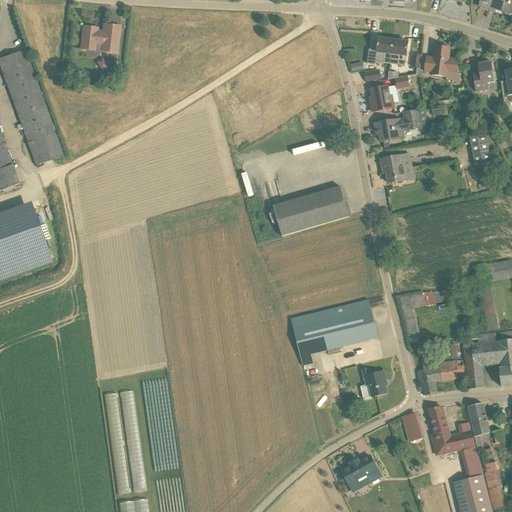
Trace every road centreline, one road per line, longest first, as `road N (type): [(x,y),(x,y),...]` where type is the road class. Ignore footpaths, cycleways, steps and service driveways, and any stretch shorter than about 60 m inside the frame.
road 1 (track): [(0,305),(58,283),(74,266),(61,171),(166,116),(323,11)]
road 2 (residential): [(417,406),(323,11)]
road 3 (unclassified): [(323,11),(105,0)]
road 4 (residential): [(323,11),(431,20),(511,44)]
road 5 (unclassified): [(265,511),(342,443),(417,406)]
